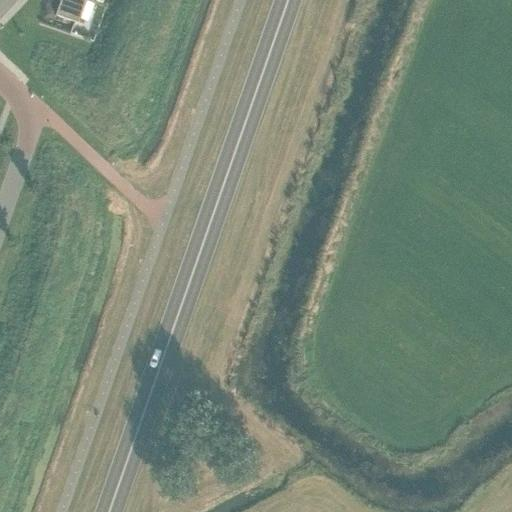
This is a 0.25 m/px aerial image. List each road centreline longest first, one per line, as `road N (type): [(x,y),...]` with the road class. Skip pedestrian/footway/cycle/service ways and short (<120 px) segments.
road 1 (primary): [(108,511),(287,0)]
road 2 (unclassified): [(0,218),(27,140),(28,112),(0,79)]
